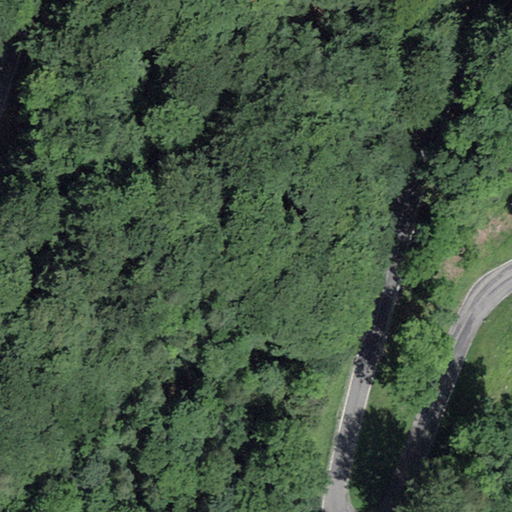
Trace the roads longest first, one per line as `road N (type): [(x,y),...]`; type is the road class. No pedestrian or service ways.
road 1 (unclassified): [(337,511),(343,449),(422,141),(490,0)]
road 2 (unclassified): [(511,274),(473,307),(390,511)]
